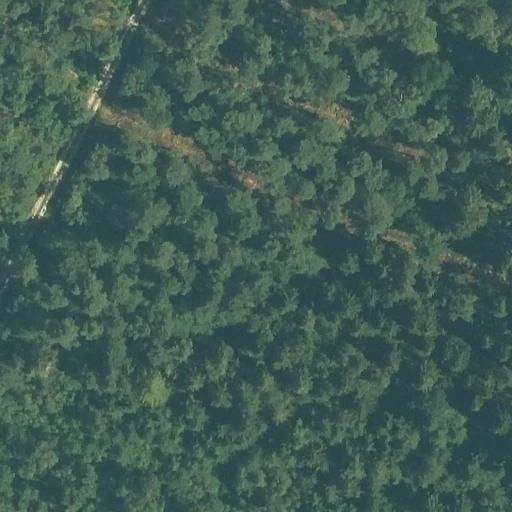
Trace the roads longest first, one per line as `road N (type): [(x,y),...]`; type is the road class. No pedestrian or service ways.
road 1 (track): [(0,275),(131,0)]
road 2 (track): [(511,138),(461,0)]
